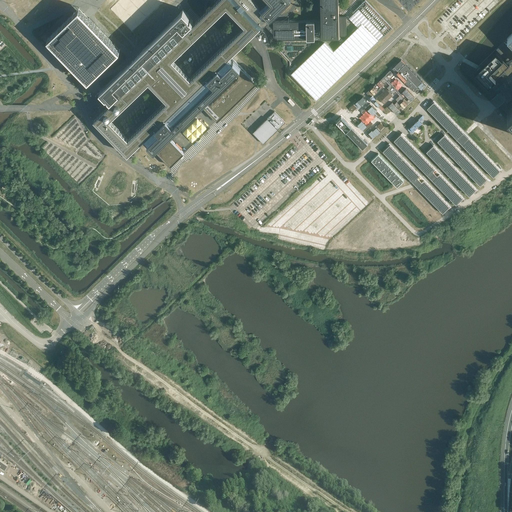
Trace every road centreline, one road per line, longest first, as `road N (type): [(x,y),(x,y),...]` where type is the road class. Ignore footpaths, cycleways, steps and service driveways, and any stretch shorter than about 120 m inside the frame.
road 1 (track): [(356,511),(92,324)]
road 2 (track): [(511,352),(475,409),(457,511)]
road 3 (residential): [(511,171),(423,233),(380,198)]
road 4 (residential): [(270,80),(165,184)]
road 5 (track): [(471,511),(483,432),(511,371)]
road 6 (tertiary): [(182,210),(76,311)]
road 7 (tertiary): [(83,318),(186,216)]
road 8 (tertiary): [(305,120),(410,24)]
road 9 (residential): [(350,168),(450,71)]
road 10 (track): [(119,358),(210,267)]
